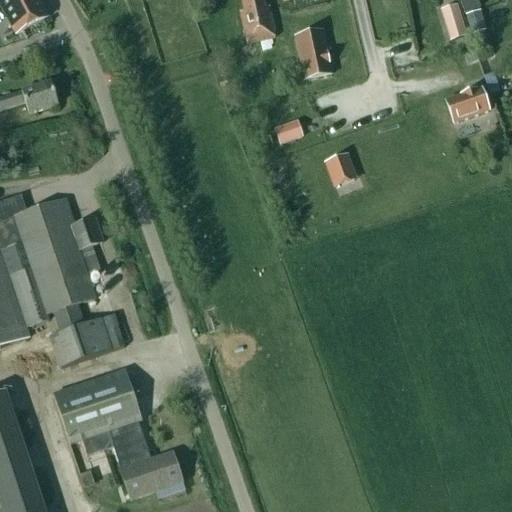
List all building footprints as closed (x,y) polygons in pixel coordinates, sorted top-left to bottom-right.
[(0,0),(0,5),(16,36),(47,20),(36,0),(0,0)] [(262,0),(240,0),(243,15),(240,16),(246,46),(255,44),(255,46),(260,45),(260,43),(274,40),(268,10),(265,10),(262,0)] [(460,0),(466,15),(478,11),(481,10),(477,0),(460,0)] [(465,38),(456,8),(441,12),(450,43),(465,38)] [(478,11),(466,15),(473,37),(485,33),(478,11)] [(332,77),(323,35),(293,41),(300,70),(303,83),(332,77)] [(58,108),(50,85),(21,94),(21,95),(0,101),(0,113),(25,106),(29,117),(58,108)] [(480,91),(446,103),(454,126),(489,113),(480,91)] [(274,132),(279,148),(302,139),(297,124),(274,132)] [(345,158),(326,165),(326,166),(334,188),(353,181),(345,159),(345,158)] [(0,350),(26,342),(23,332),(47,323),(45,318),(53,316),(59,336),(48,339),(59,372),(111,355),(100,322),(84,327),(77,308),(95,302),(88,279),(79,254),(102,246),(94,222),(74,229),(66,203),(26,216),(20,198),(0,205),(0,350)] [(87,459),(112,451),(130,504),(182,486),(172,456),(150,463),(138,425),(141,424),(125,374),(53,398),(69,448),(82,444),(87,459)] [(0,511),(43,511),(4,395),(0,396),(0,511)]
